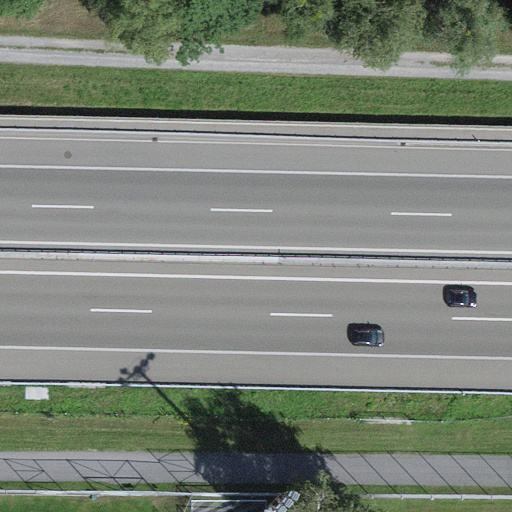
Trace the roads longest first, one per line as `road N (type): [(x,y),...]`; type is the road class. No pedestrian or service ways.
road 1 (track): [(0,46),(511,64)]
road 2 (motorway): [(511,209),(0,198)]
road 3 (motorway): [(0,307),(511,318)]
